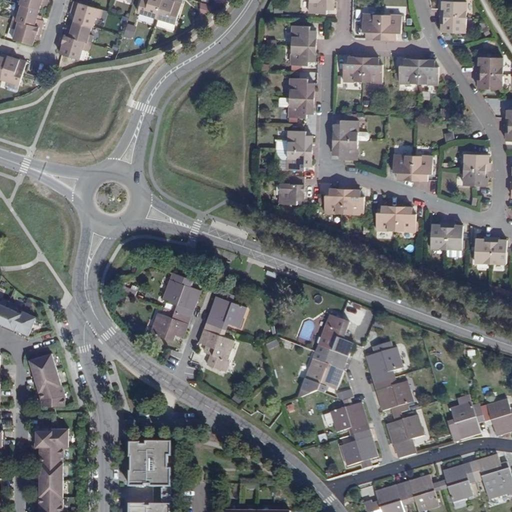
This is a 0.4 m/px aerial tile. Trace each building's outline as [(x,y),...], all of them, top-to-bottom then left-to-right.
[(22,0),(22,3),(24,4),(42,9),(43,3),(42,2),(42,0),(22,0)] [(75,19),(93,24),(94,25),(97,15),(101,16),(104,7),(93,4),(78,0),(75,0),(74,7),(80,10),(80,12),(77,13),(75,19)] [(143,0),(140,10),(158,15),(162,0),(143,0)] [(162,0),(158,15),(161,16),(158,23),(168,26),(170,19),(176,21),(182,0),(162,0)] [(333,9),(335,10),(335,0),(310,0),(310,13),(328,14),(329,9),(333,9)] [(442,16),(468,17),(469,2),(457,1),(453,1),(446,0),(445,8),(443,8),(442,16)] [(15,18),(45,27),(47,20),(39,17),(42,9),(24,4),(22,12),(18,11),(15,18)] [(369,38),(384,39),(384,14),(365,14),(364,32),(369,32),(369,36),(369,38)] [(399,33),(404,33),(404,15),(384,14),(384,39),(399,39),(399,37),(399,33)] [(455,32),(467,33),(468,17),(442,16),(442,23),(444,23),(444,31),(451,32),(455,32)] [(37,33),(43,34),(45,27),(15,18),(13,26),(19,28),(16,37),(35,43),(37,38),(36,35),(37,33)] [(64,33),(92,42),(94,34),(90,33),(93,24),(75,19),(73,28),(66,26),(64,33)] [(170,19),(168,26),(174,28),(176,21),(170,19)] [(124,35),(133,38),(137,27),(128,23),(124,35)] [(293,46),(317,47),(318,32),(315,32),(312,32),(311,27),(294,26),(293,46)] [(66,50),(65,53),(80,58),(84,48),(89,50),(92,42),(64,33),(62,41),(66,42),(65,46),(64,46),(60,45),(60,48),(66,50)] [(314,62),(316,63),(317,47),(293,46),(292,66),(310,67),(310,62),(314,62)] [(0,77),(4,78),(9,58),(10,56),(3,53),(2,56),(0,55),(0,77)] [(9,58),(4,78),(22,84),(29,61),(15,57),(14,60),(9,58)] [(345,81),(365,82),(366,58),(350,57),(350,59),(350,63),(346,63),(345,81)] [(479,73),(505,74),(506,58),(494,58),(490,58),(482,57),(482,65),(479,65),(479,73)] [(365,82),(385,82),(385,65),(381,65),(381,60),(381,58),(366,58),(365,82)] [(401,83),(421,84),(422,60),(407,59),(407,61),(407,65),(401,65),(401,83)] [(421,84),(440,84),(441,67),(437,67),(437,63),(437,60),(422,60),(421,84)] [(492,89),(505,89),(505,74),(479,73),(479,80),(481,80),(481,89),(489,89),(492,89)] [(291,98),(315,99),(315,83),(313,83),(309,83),(309,79),(291,78),(291,98)] [(312,114),(314,114),(315,99),(291,98),(290,118),(308,118),(308,114),(312,114)] [(335,138),(359,139),(360,119),(342,118),(342,124),(337,123),(336,123),(335,138)] [(289,149),(313,150),(313,135),(311,135),(307,135),(307,131),(289,130),(288,149),(289,149)] [(340,159),(358,159),(359,139),(335,138),(335,154),(336,154),(340,154),(340,159)] [(310,165),(312,165),(313,150),(289,149),(288,149),(288,169),(306,170),(306,165),(310,165)] [(465,169),(490,170),(490,162),(489,162),(489,154),(481,154),(478,154),(465,153),(465,169)] [(398,179),(413,180),(414,155),(395,154),(394,172),(398,172),(398,177),(398,179)] [(428,174),(433,174),(434,156),(414,155),(413,180),(429,180),(428,178),(428,174)] [(488,185),(488,178),(490,178),(490,170),(465,169),(464,184),(476,185),(480,185),(488,185)] [(302,199),(304,199),(305,176),(291,175),(291,183),(281,183),(280,203),(298,203),(298,199),(302,199)] [(325,212),(345,212),(346,189),(330,188),(330,190),(330,194),(326,194),(325,212)] [(345,212),(365,213),(365,196),(361,196),(361,191),(361,190),(346,189),(345,212)] [(377,229),(397,230),(398,206),(383,205),(383,207),(382,211),(378,211),(377,229)] [(397,230),(416,231),(417,213),(413,213),(414,209),(414,207),(398,206),(397,230)] [(432,247),(448,247),(449,221),(441,221),(441,223),(433,223),(433,230),(433,234),(432,247)] [(448,247),(464,247),(464,236),(464,232),(465,224),(457,224),(456,222),(449,221),(448,247)] [(476,262),(491,262),(492,237),(484,237),(484,238),(476,238),(476,245),(476,249),(476,262)] [(491,262),(507,263),(507,251),(507,247),(508,240),(500,239),(500,237),(492,237),(491,262)] [(202,292),(190,287),(170,280),(163,300),(176,305),(173,311),(191,318),(193,312),(195,312),(202,292)] [(208,324),(226,330),(228,324),(240,329),(248,308),(230,302),(216,297),(209,317),(210,318),(208,324)] [(8,308),(6,307),(0,319),(0,323),(1,324),(8,308)] [(22,314),(8,308),(1,324),(16,330),(29,336),(37,318),(23,312),(22,314)] [(189,324),(191,318),(173,311),(171,318),(159,313),(151,333),(172,341),(174,334),(185,338),(190,325),(189,324)] [(348,357),(349,358),(354,344),(346,341),(349,334),(346,333),(350,322),(330,315),(316,353),(328,357),(345,364),(348,357)] [(16,330),(1,324),(0,326),(15,333),(16,330)] [(223,337),(226,330),(208,324),(206,330),(204,330),(199,344),(206,346),(210,348),(208,354),(211,355),(228,362),(235,342),(223,337)] [(266,343),(269,350),(280,345),(277,338),(266,343)] [(375,354),(393,349),(391,341),(373,347),(375,354)] [(391,372),(404,368),(397,348),(393,349),(375,354),(366,357),(372,378),(373,377),(375,384),(393,378),(391,372)] [(328,388),(336,391),(344,371),(343,370),(345,364),(328,357),(316,353),(301,390),(311,395),(318,392),(325,394),(328,388)] [(66,396),(63,386),(53,354),(30,360),(35,377),(40,393),(42,400),(42,406),(66,406),(66,396)] [(229,362),(228,362),(211,355),(207,366),(226,372),(229,362)] [(407,404),(414,402),(408,382),(395,385),(393,378),(375,384),(377,391),(376,391),(382,411),(392,408),(395,407),(397,414),(401,413),(401,411),(408,408),(407,404)] [(351,389),(337,392),(339,400),(353,397),(351,389)] [(311,395),(301,390),(300,399),(311,395)] [(352,436),(369,430),(367,424),(368,424),(362,403),(353,406),(351,399),(343,401),(345,408),(331,412),(337,433),(350,430),(352,436)] [(511,411),(511,412),(508,400),(488,406),(488,407),(481,408),(483,416),(485,423),(492,421),(493,426),(497,437),(511,432),(511,411)] [(481,434),(478,424),(476,418),(483,416),(481,408),(478,401),(451,409),(455,421),(448,423),(453,441),(460,439),(461,440),(481,434)] [(397,451),(414,446),(412,440),(424,436),(418,416),(403,420),(401,413),(397,414),(395,414),(397,422),(387,425),(393,446),(394,445),(396,451),(397,451)] [(64,511),(64,497),(64,480),(65,463),(65,447),(70,447),(70,429),(53,429),(53,431),(38,431),(38,447),(41,447),(41,463),(41,480),(40,497),(40,511),(64,511)] [(368,460),(378,457),(372,437),(371,437),(369,430),(352,436),(353,442),(341,446),(347,466),(361,462),(363,469),(370,468),(368,460)] [(171,511),(172,470),(169,470),(169,457),(172,457),(172,443),(147,443),(147,446),(141,446),(141,444),(131,444),(131,458),(133,458),(132,473),(131,473),(131,487),(133,487),(133,485),(152,486),(152,488),(165,488),(165,490),(163,490),(163,504),(165,504),(165,506),(152,506),(152,508),(146,508),(146,506),(131,506),(130,511),(171,511)] [(397,451),(400,458),(416,453),(414,446),(397,451)] [(511,476),(510,469),(503,471),(502,467),(501,464),(498,454),(477,461),(477,462),(471,464),(476,481),(483,479),(487,492),(511,484),(511,476)] [(453,502),(474,496),(470,483),(476,481),(471,464),(465,466),(464,465),(444,471),(446,481),(440,483),(442,490),(448,488),(453,502)] [(418,511),(421,511),(440,506),(435,492),(433,485),(430,475),(409,481),(409,482),(403,484),(409,502),(415,500),(418,511)] [(435,492),(442,490),(440,483),(433,485),(435,492)] [(404,511),(402,504),(409,502),(403,484),(397,486),(397,485),(376,492),(380,504),(381,508),(381,511),(404,511)]
